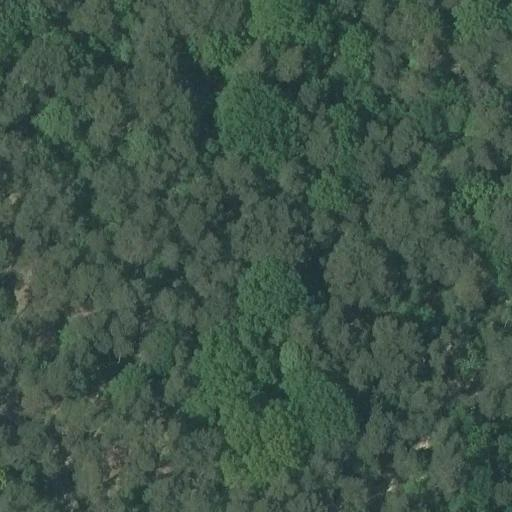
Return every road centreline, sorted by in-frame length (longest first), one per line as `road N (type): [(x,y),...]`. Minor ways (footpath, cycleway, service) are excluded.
road 1 (track): [(5,208),(50,137),(115,79),(333,80)]
road 2 (track): [(0,395),(8,272),(0,157)]
road 3 (track): [(368,511),(495,434)]
